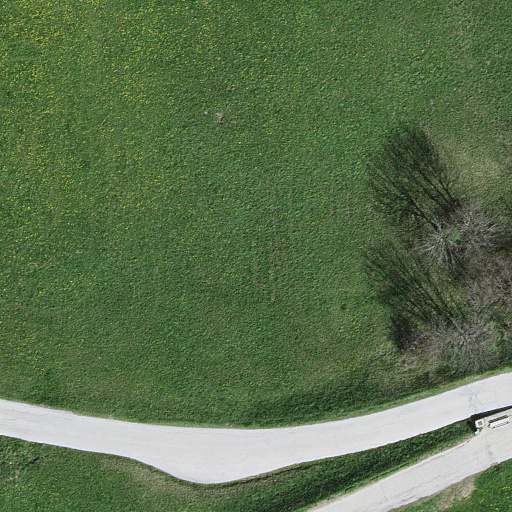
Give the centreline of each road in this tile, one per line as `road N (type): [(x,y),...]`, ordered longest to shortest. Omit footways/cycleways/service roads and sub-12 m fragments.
road 1 (unclassified): [(0,416),(245,446),(337,437),(511,388)]
road 2 (unclassified): [(340,511),(511,437)]
